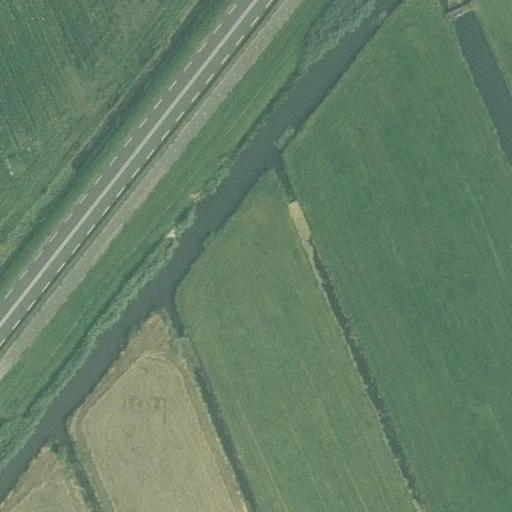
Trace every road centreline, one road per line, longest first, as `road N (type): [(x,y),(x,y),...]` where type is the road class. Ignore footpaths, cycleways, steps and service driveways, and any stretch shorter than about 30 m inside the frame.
road 1 (unclassified): [(0,377),(295,0)]
road 2 (primary): [(0,329),(254,0)]
